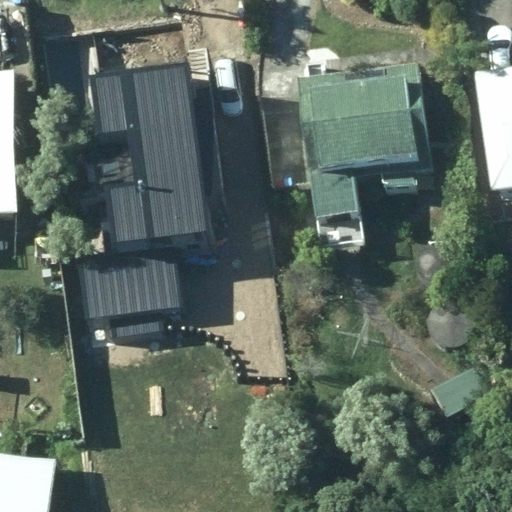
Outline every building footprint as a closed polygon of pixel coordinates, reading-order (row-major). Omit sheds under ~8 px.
[(213,236),(187,57),(81,72),(107,251),(175,242),(213,236)] [(420,60),(297,76),(321,247),(365,242),(354,169),(383,166),(387,194),(420,190),(418,171),(435,168),(420,60)] [(511,66),(476,71),(490,191),(511,189),(511,66)] [(0,212),(20,211),(15,67),(0,68),(0,212)] [(73,256),(83,321),(184,307),(175,242),(107,251),(73,256)] [(130,375),(126,334),(89,338),(95,395),(132,391),(130,375)] [(430,387),(448,417),(498,386),(479,357),(430,387)] [(102,464),(100,432),(73,434),(76,467),(102,464)] [(0,511),(49,511),(56,456),(0,450),(0,511)]
